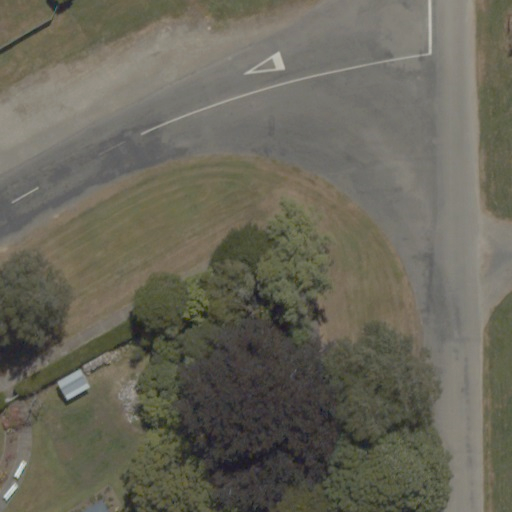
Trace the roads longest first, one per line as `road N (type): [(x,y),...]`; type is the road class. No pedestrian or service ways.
road 1 (residential): [(0,210),(136,133),(223,102),(330,69),(452,52)]
road 2 (residential): [(452,52),(444,260),(452,511)]
